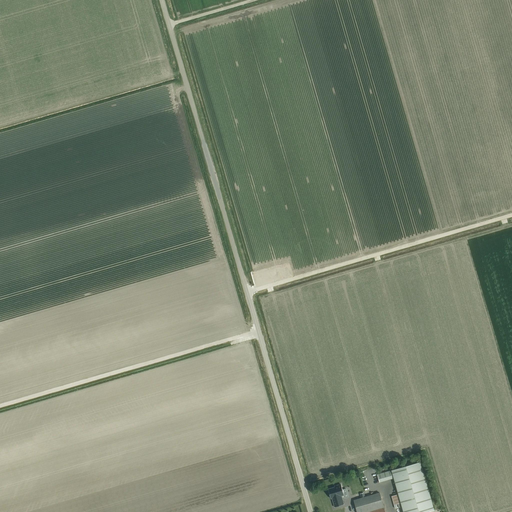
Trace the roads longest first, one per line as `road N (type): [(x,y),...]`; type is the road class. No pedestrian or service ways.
road 1 (tertiary): [(310,511),(161,0)]
road 2 (track): [(511,214),(246,291)]
road 3 (track): [(0,405),(257,331)]
